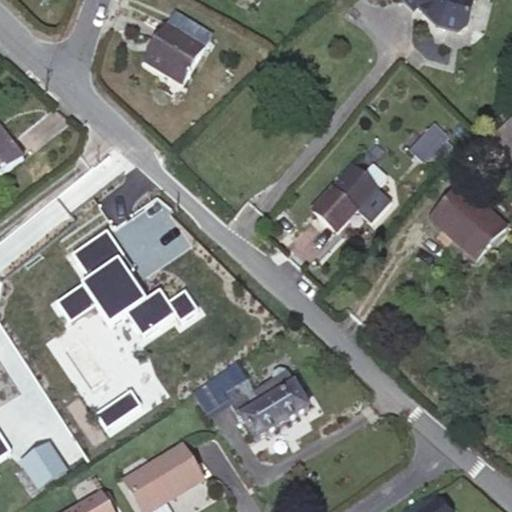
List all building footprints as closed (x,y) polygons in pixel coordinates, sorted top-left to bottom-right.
[(402,0),(402,1),(414,13),(421,5),(441,25),(462,35),(469,29),(474,0),(402,0)] [(211,37),(175,15),(145,66),(182,88),(211,37)] [(511,119),(491,142),(511,161),(511,119)] [(449,140),(434,125),(408,154),(424,167),(449,140)] [(0,178),(23,161),(0,130),(0,178)] [(361,179),(351,170),(313,214),(337,236),(385,180),(370,168),(361,179)] [(506,229),(460,189),(431,222),(476,263),(506,229)] [(225,299),(213,281),(201,288),(213,307),(225,299)] [(65,379),(75,390),(119,352),(86,314),(71,327),(84,342),(40,379),(50,391),(65,379)] [(295,388),(241,421),(254,444),(309,411),(295,388)] [(0,412),(0,436),(11,429),(0,412)] [(66,474),(49,448),(23,466),(41,492),(66,474)] [(203,482),(183,449),(125,484),(142,511),(170,511),(166,504),(203,482)] [(112,511),(102,495),(73,511),(112,511)] [(445,511),(438,501),(422,511),(445,511)]
